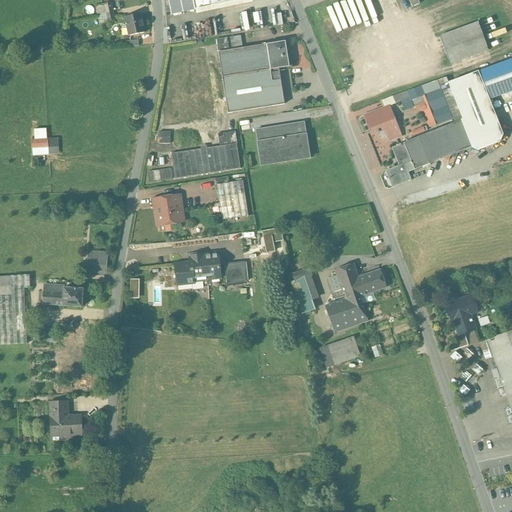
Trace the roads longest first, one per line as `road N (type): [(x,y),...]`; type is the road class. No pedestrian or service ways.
road 1 (residential): [(295,0),(490,511)]
road 2 (residential): [(159,0),(161,45),(127,223),(115,339),(110,511)]
